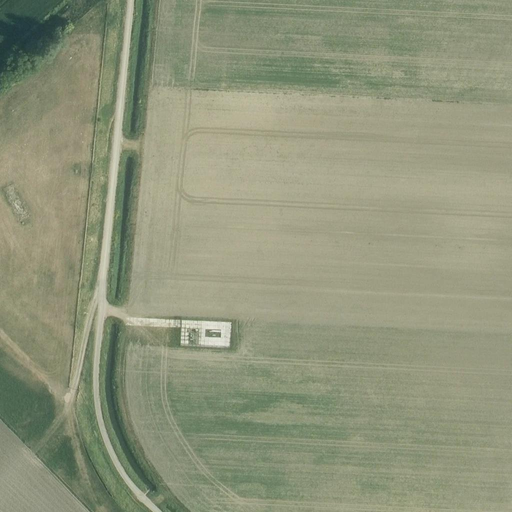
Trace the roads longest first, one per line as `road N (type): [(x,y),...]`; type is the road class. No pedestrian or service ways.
road 1 (unclassified): [(130,0),(97,409),(125,479),(157,511)]
road 2 (track): [(19,455),(60,423),(102,291)]
